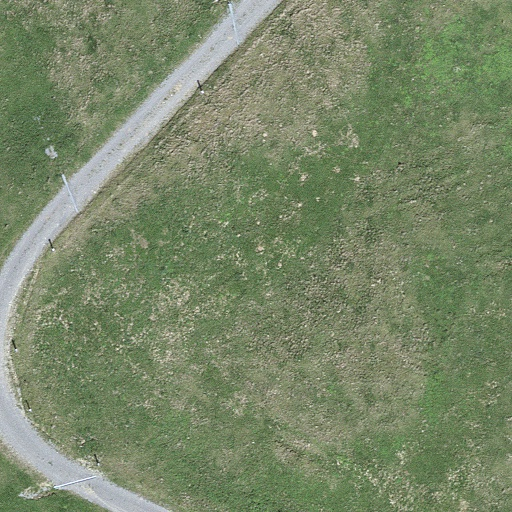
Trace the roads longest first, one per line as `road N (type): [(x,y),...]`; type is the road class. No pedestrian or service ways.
road 1 (track): [(264,0),(49,224),(9,282),(0,314)]
road 2 (track): [(0,414),(34,454),(141,511)]
